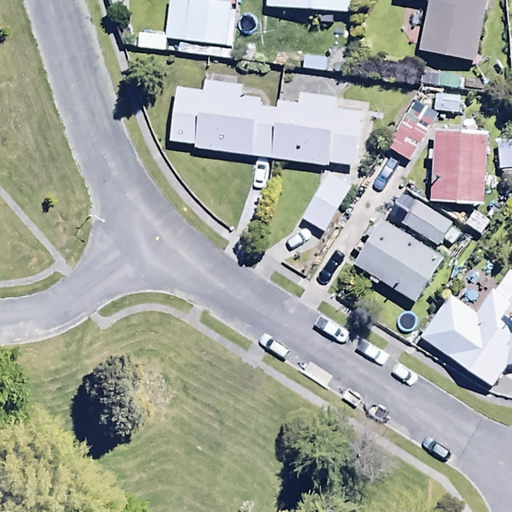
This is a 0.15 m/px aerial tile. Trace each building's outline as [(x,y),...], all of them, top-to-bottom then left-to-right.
[(211,0),(211,5),(169,2),(165,57),(231,62),(235,14),(228,14),(229,0),(211,0)] [(268,0),(268,13),(354,18),(355,0),(268,0)] [(475,70),(487,0),(398,0),(398,6),(427,11),(419,60),(475,70)] [(422,75),(420,90),(460,94),(461,78),(422,75)] [(194,150),(194,156),(329,173),(329,169),(357,173),(365,117),(334,113),(336,103),(303,99),(301,110),(278,107),(277,116),(260,113),(261,105),(239,102),(241,88),(204,83),(202,99),(174,95),(168,147),(194,150)] [(422,96),(419,115),(460,120),(462,101),(422,96)] [(384,158),(405,170),(425,138),(430,141),(437,131),(410,115),(384,158)] [(430,209),(482,212),(487,140),(434,136),(430,209)] [(511,141),(497,142),(499,175),(511,174),(511,141)] [(328,178),(303,224),(327,238),(353,191),(328,178)] [(406,233),(420,210),(386,187),(383,192),(372,185),(354,212),(369,222),(373,215),(404,235),(406,233)] [(420,210),(406,233),(436,252),(451,229),(420,210)] [(472,216),(465,229),(481,238),(475,249),(483,254),(497,230),(472,216)] [(442,264),(382,226),(352,274),(412,312),(442,264)] [(449,303),(421,343),(493,393),(511,365),(511,275),(509,273),(475,321),(449,303)]
